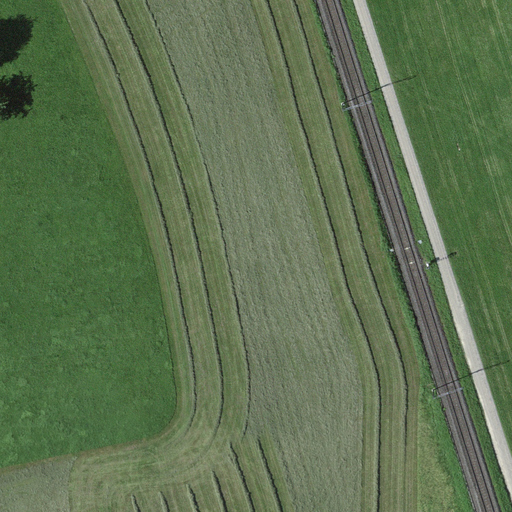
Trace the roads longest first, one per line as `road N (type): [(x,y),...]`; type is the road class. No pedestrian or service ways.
road 1 (track): [(511,473),(361,0)]
road 2 (track): [(65,0),(168,267),(180,378)]
